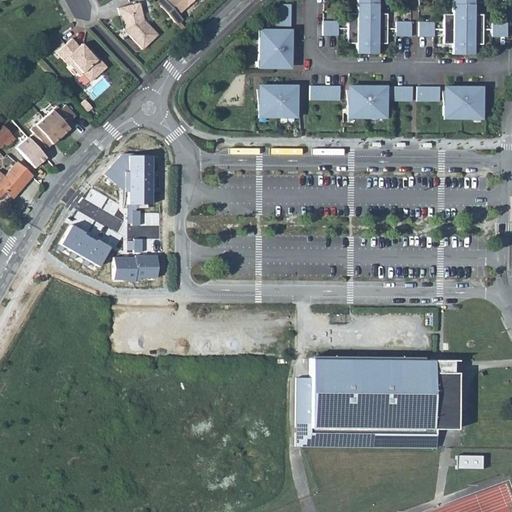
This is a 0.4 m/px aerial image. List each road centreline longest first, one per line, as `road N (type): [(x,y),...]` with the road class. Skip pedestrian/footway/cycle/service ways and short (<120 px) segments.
road 1 (residential): [(244,0),(181,59),(149,107),(112,130),(59,187)]
road 2 (residential): [(309,0),(309,52),(328,70),(511,71)]
road 3 (residential): [(511,313),(503,295),(506,163)]
